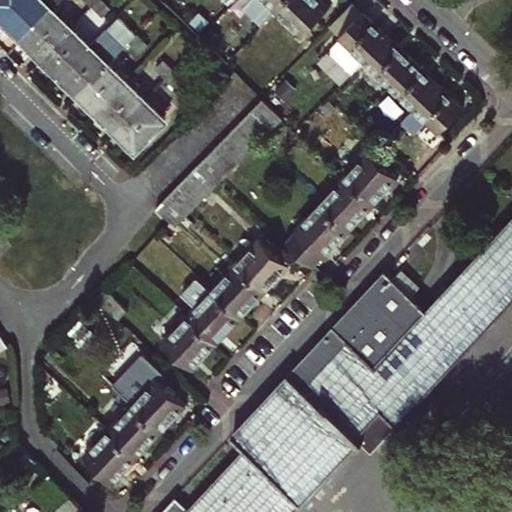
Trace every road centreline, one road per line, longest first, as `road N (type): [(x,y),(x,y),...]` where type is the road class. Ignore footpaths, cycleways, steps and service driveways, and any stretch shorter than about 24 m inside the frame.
road 1 (residential): [(141,511),(511,120)]
road 2 (residential): [(0,293),(28,309),(63,298),(123,221),(112,187),(0,80)]
road 3 (unknown): [(242,93),(122,205)]
road 4 (residential): [(421,0),(511,85)]
